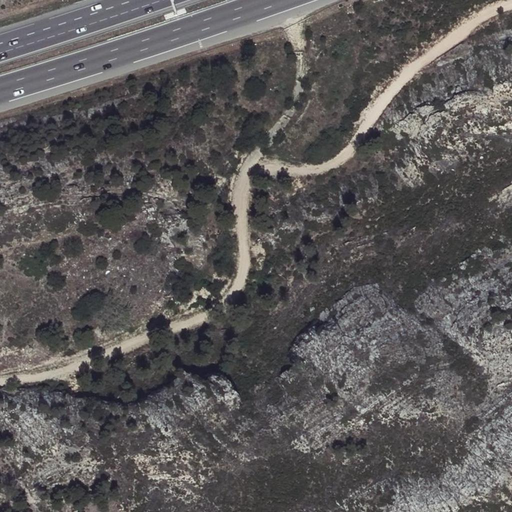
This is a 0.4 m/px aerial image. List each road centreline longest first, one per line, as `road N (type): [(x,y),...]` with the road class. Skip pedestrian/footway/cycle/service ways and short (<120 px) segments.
road 1 (track): [(511,7),(455,36),(414,70),(332,166),(311,172),(266,160),(248,165),(236,203),(243,275),(217,311),(83,367),(0,382)]
road 2 (motorway): [(0,89),(272,0)]
road 3 (motorway): [(150,0),(0,48)]
